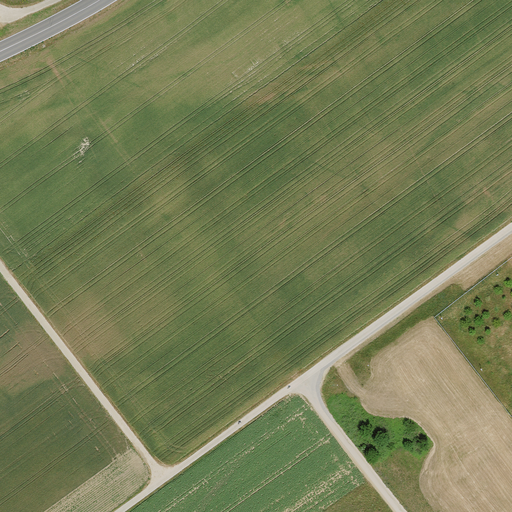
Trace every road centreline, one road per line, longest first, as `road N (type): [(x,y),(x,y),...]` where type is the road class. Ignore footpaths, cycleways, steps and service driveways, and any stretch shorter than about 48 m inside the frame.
road 1 (track): [(0,265),(164,478)]
road 2 (track): [(300,381),(511,230)]
road 3 (track): [(118,511),(300,381)]
road 4 (track): [(402,511),(300,381)]
